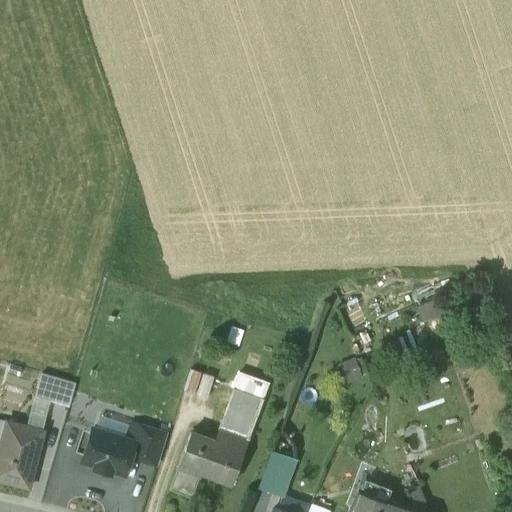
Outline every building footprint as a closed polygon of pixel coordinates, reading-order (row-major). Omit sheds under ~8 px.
[(190,369),(183,390),(193,394),(200,373),(190,369)] [(370,372),(355,377),(361,395),(376,390),(370,372)] [(75,383),(40,374),(36,398),(68,407),(75,383)] [(213,377),(202,374),(195,395),(206,398),(213,377)] [(231,389),(212,440),(243,452),(262,400),(231,389)] [(44,431),(7,422),(0,449),(0,480),(29,488),(44,431)] [(164,434),(132,423),(127,440),(134,442),(129,456),(154,464),(164,434)] [(127,440),(92,429),(81,461),(94,465),(93,468),(109,473),(110,470),(123,474),(129,456),(134,442),(127,440)] [(212,440),(190,432),(177,464),(201,473),(231,484),(243,452),(212,440)] [(295,459),(271,450),(257,488),(279,496),(283,491),(295,459)] [(201,473),(177,464),(168,490),(191,498),(201,473)] [(400,511),(358,497),(352,511),(400,511)] [(307,511),(309,508),(280,499),(276,510),(282,511),(307,511)]
